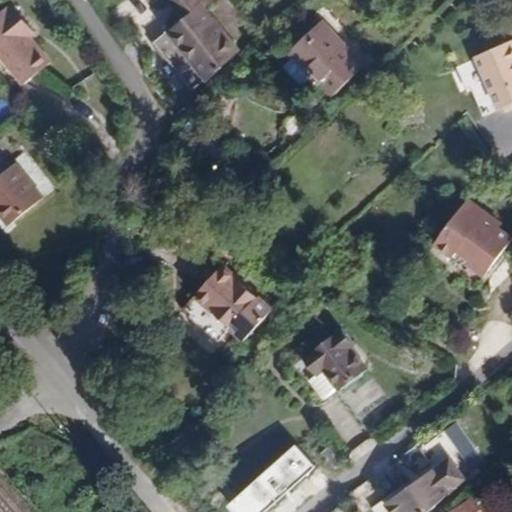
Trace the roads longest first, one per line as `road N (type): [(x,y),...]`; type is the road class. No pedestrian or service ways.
road 1 (residential): [(99,0),(154,65),(170,161),(59,368)]
road 2 (residential): [(305,511),(378,449),(511,355)]
road 3 (residential): [(66,377),(171,511)]
